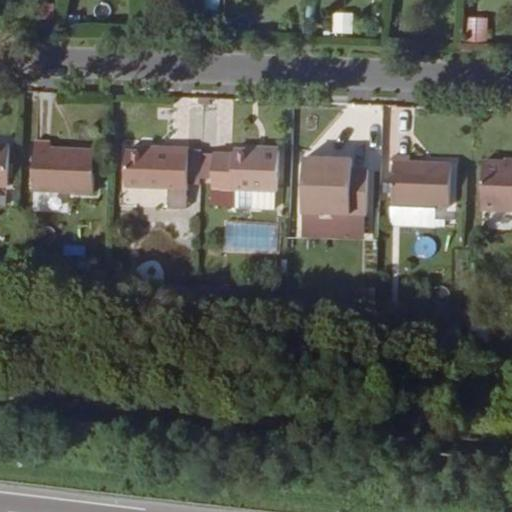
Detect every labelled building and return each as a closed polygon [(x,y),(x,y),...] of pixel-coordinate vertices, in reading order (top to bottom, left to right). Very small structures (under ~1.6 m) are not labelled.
[(49,10),(34,9),(34,19),(49,20),(49,10)] [(332,13),(332,33),(351,32),(351,12),(332,13)] [(463,20),(462,37),(481,37),(481,22),(463,20)] [(63,26),(62,33),(78,34),(78,26),(63,26)] [(52,142),(37,142),(35,192),(95,196),(97,151),(52,150),(52,142)] [(0,187),(10,188),(12,147),(0,146),(0,187)] [(281,151),(251,150),(236,149),(236,154),(216,154),(215,206),(234,208),(235,190),(278,192),(280,192),(281,151)] [(173,155),(148,153),(129,153),(127,188),(172,190),(172,210),(189,210),(192,152),(173,151),(173,155)] [(411,157),(396,157),(394,205),(451,207),(453,165),(411,163),(411,157)] [(337,160),(325,159),(306,158),(304,213),(321,214),(333,214),(367,215),(369,170),(355,170),(355,160),(337,160)] [(511,164),(509,165),(485,164),(482,208),(511,209),(511,164)] [(235,190),(234,208),(278,209),(278,192),(235,190)] [(321,214),(304,213),(303,233),(366,235),(367,215),(333,214),(321,214)]
